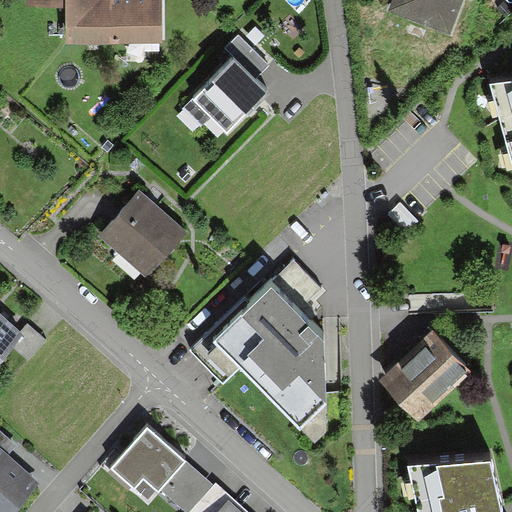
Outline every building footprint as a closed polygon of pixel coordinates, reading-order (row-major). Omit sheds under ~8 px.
[(37,0),(57,0),(57,34),(155,35),(155,0),(37,0)] [(392,0),(388,11),(452,35),(465,0),(392,0)] [(240,35),(226,49),(234,57),(257,80),(271,66),(240,35)] [(257,80),(234,57),(184,105),(204,124),(211,117),(228,134),(270,92),(257,80)] [(511,77),(493,80),(511,148),(511,77)] [(183,231),(135,190),(96,236),(144,277),(183,231)] [(193,351),(221,379),(239,362),(305,431),(324,418),(324,333),(301,308),(319,293),(290,263),(193,351)] [(0,344),(19,322),(0,306),(0,344)] [(472,375),(431,329),(376,379),(418,424),(472,375)] [(155,486),(158,489),(184,459),(148,427),(114,466),(134,483),(136,482),(149,493),(155,486)] [(0,449),(2,448),(8,453),(16,445),(0,430),(0,449)] [(502,511),(500,507),(488,445),(404,456),(409,489),(415,511),(502,511)] [(8,453),(2,448),(0,449),(0,511),(12,511),(40,483),(8,453)] [(188,511),(213,484),(184,459),(158,489),(185,511),(188,511)] [(217,511),(228,500),(241,511),(248,511),(216,484),(191,511),(217,511)] [(241,511),(228,500),(217,511),(241,511)]
